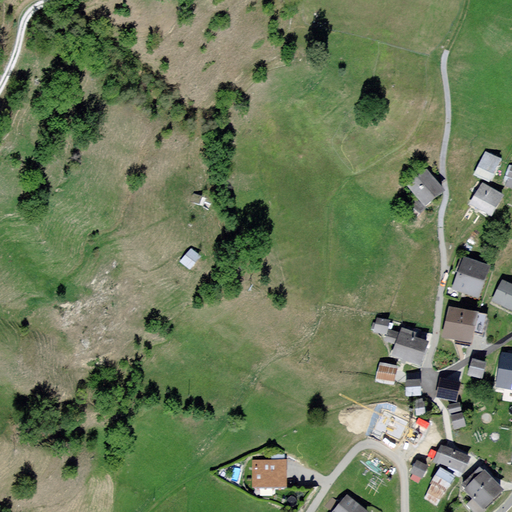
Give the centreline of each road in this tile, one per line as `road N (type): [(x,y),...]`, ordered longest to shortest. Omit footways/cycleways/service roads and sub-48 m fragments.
road 1 (residential): [(433,381),(451,194),(447,57)]
road 2 (track): [(206,468),(343,404),(402,390),(407,378),(433,381)]
